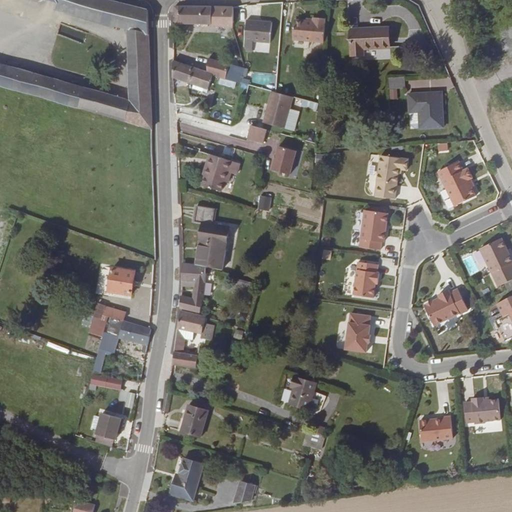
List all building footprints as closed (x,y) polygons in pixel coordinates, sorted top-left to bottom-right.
[(0,85),(152,129),(147,10),(112,0),(33,0),(39,2),(43,0),(48,0),(58,3),(56,9),(128,29),(130,101),(0,63),(0,85)] [(232,27),(234,7),(174,6),(174,23),(211,23),(210,26),(232,27)] [(293,39),(324,42),(326,19),(314,18),(313,22),(294,20),(293,39)] [(246,21),(245,40),(270,42),(271,22),(246,21)] [(351,55),(363,55),(363,48),(389,47),(389,28),(350,29),(351,55)] [(213,75),(226,79),(229,66),(229,65),(208,59),(207,72),(213,75)] [(207,72),(173,60),(172,77),(193,85),(192,88),(203,91),(204,88),(208,89),(213,75),(207,72)] [(226,79),(240,83),(243,69),(229,66),(226,79)] [(235,88),(236,82),(221,78),(220,84),(235,88)] [(293,97),(275,92),(272,91),(263,123),(285,128),(293,97)] [(424,96),(424,93),(409,94),(410,125),(415,129),(443,127),(442,92),(429,93),(429,96),(424,96)] [(174,104),(182,105),(182,94),(174,94),(174,104)] [(252,126),(248,139),(262,143),(266,130),(252,126)] [(278,147),(271,170),(289,175),(296,151),(278,147)] [(202,186),(221,191),(224,182),(228,183),(231,172),(236,173),(239,164),(211,155),(207,167),(206,167),(203,175),(205,176),(202,186)] [(398,174),(399,169),(401,170),(406,170),(407,159),(380,156),(375,197),(395,199),(398,174)] [(472,187),(468,180),(471,179),(473,178),(468,168),(463,170),(459,161),(438,171),(447,190),(450,191),(452,196),(451,198),(454,204),(457,205),(476,197),(472,187)] [(258,209),(269,211),(272,197),(261,195),(258,209)] [(276,212),(292,215),(293,204),(278,202),(276,212)] [(215,209),(197,206),(196,214),(214,216),(215,209)] [(384,232),(385,226),(386,226),(388,214),(365,211),(360,248),(381,250),(382,243),(384,243),(386,232),(384,232)] [(212,224),(214,216),(196,214),(195,222),(202,223),(201,230),(209,231),(210,224),(212,224)] [(209,231),(201,230),(199,241),(226,245),(229,227),(212,224),(210,224),(209,231)] [(508,256),(506,251),(508,250),(502,239),(481,249),(499,287),(511,280),(511,259),(510,255),(508,256)] [(195,266),(206,267),(222,270),(226,245),(199,241),(195,266)] [(358,263),(354,296),(374,298),(376,284),(378,284),(380,273),(377,273),(378,265),(358,263)] [(203,301),(206,267),(195,266),(183,264),(181,281),(182,281),(182,286),(194,286),(193,299),(181,297),(180,308),(181,308),(200,313),(203,301)] [(109,292),(132,295),(135,272),(112,268),(109,292)] [(451,294),(450,293),(449,291),(439,295),(441,298),(441,300),(435,303),(433,302),(427,305),(426,307),(435,326),(442,323),(460,314),(461,314),(468,311),(459,290),(451,294)] [(511,297),(498,303),(504,316),(496,320),(506,341),(511,338),(511,297)] [(92,305),(88,315),(94,316),(107,321),(108,317),(124,321),(126,313),(98,304),(97,307),(92,305)] [(205,323),(206,317),(181,311),(177,332),(176,337),(172,364),(196,368),(198,356),(184,354),(184,351),(185,339),(193,340),(194,332),(201,333),(200,338),(211,341),(215,326),(205,323)] [(365,353),(367,344),(369,344),(371,336),(369,336),(371,326),(370,326),(371,317),(351,314),(345,348),(365,353)] [(107,321),(94,316),(90,329),(104,333),(107,321)] [(107,321),(104,333),(99,349),(113,352),(115,344),(114,344),(116,336),(148,345),(151,330),(150,328),(124,321),(108,317),(107,321)] [(121,390),(123,380),(94,373),(91,384),(121,390)] [(289,404),(309,409),(317,383),(295,377),(292,387),(294,388),(289,404)] [(120,393),(121,402),(135,402),(135,392),(120,393)] [(487,422),(502,420),(500,400),(490,401),(485,401),(484,399),(484,398),(474,399),(474,403),(466,403),(468,423),(476,423),(476,424),(487,423),(487,422)] [(181,432),(201,437),(209,411),(189,405),(181,432)] [(105,436),(104,440),(113,443),(114,439),(115,440),(117,433),(119,427),(122,428),(124,419),(102,413),(97,435),(98,435),(105,436)] [(436,421),(431,422),(431,421),(421,421),(423,441),(454,439),(452,417),(443,418),(443,419),(436,420),(436,421)] [(308,430),(303,445),(310,447),(315,432),(308,430)] [(326,436),(315,432),(310,447),(321,450),(326,436)] [(171,494),(193,501),(204,465),(184,459),(179,475),(177,475),(171,494)] [(241,481),(235,503),(251,501),(255,485),(241,481)] [(90,511),(93,504),(75,499),(71,511),(90,511)]
